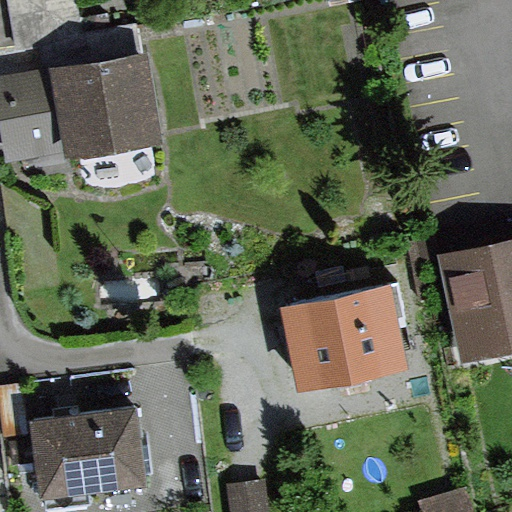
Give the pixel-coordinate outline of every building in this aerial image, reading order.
[(75,0),(9,0),(17,42),(56,35),(81,30),(75,0)] [(49,62),(0,70),(0,126),(5,156),(64,146),(64,149),(68,149),(79,155),(104,150),(111,141),(162,132),(145,39),(139,40),(136,21),(81,30),(56,35),(59,54),(48,56),(49,62)] [(405,237),(419,304),(446,299),(458,357),(511,346),(511,230),(444,244),(441,230),(405,237)] [(374,388),(369,364),(409,355),(391,272),(278,297),(297,380),(334,372),(339,395),(374,388)] [(32,430),(29,410),(26,379),(0,381),(0,419),(2,433),(32,430)] [(137,397),(29,410),(32,430),(39,489),(146,477),(137,397)] [(267,511),(263,475),(225,480),(229,511),(267,511)] [(460,484),(419,496),(423,511),(467,511),(468,511),(460,484)]
